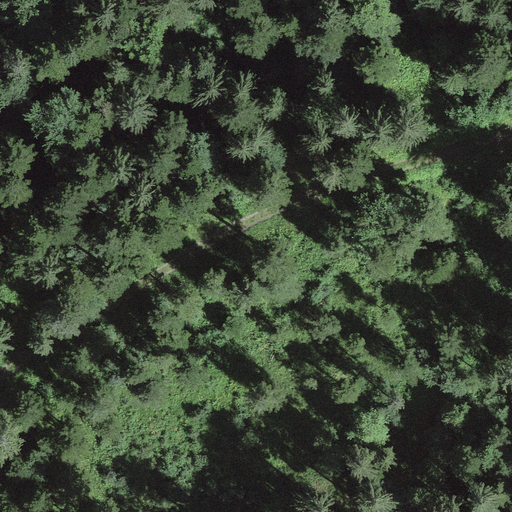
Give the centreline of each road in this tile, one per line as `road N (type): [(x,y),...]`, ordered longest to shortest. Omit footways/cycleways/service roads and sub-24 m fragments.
road 1 (track): [(0,374),(246,221),(511,133)]
road 2 (track): [(0,25),(246,34),(308,48),(413,90),(511,82)]
